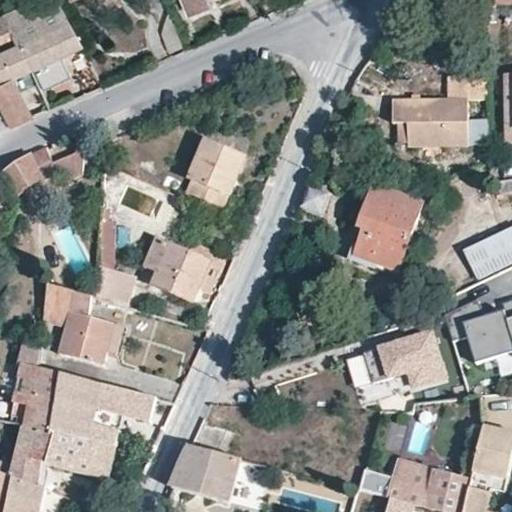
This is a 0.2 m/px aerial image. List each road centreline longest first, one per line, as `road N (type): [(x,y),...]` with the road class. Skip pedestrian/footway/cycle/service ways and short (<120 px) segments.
road 1 (residential): [(143,511),(308,137),(353,0)]
road 2 (residential): [(337,0),(0,155)]
